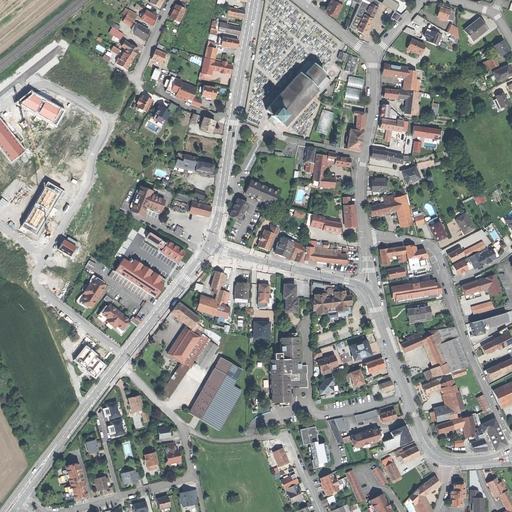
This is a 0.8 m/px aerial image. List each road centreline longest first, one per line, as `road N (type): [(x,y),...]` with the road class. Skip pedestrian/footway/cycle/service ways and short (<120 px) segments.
road 1 (residential): [(511,440),(431,248),(364,238)]
road 2 (secondary): [(254,0),(209,243)]
road 3 (residential): [(0,111),(36,81),(102,116),(87,185)]
road 4 (residential): [(183,429),(209,440),(290,439),(320,511)]
road 5 (residential): [(60,511),(186,480),(183,429)]
road 6 (track): [(0,278),(37,302),(87,413)]
road 7 (secondary): [(363,287),(209,243)]
road 8 (secondary): [(120,362),(209,243)]
road 9 (residential): [(120,362),(118,350),(35,282),(42,256)]
